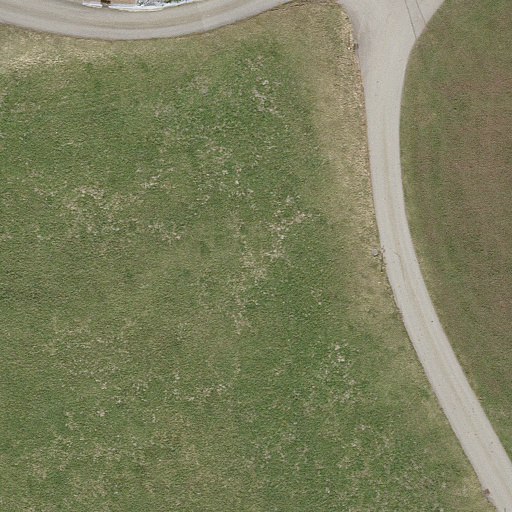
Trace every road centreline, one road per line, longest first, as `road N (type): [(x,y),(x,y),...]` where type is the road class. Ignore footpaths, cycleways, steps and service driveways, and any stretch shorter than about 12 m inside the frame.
road 1 (unclassified): [(505,511),(411,317),(379,222),(379,27)]
road 2 (track): [(255,0),(201,20),(96,35),(0,15)]
